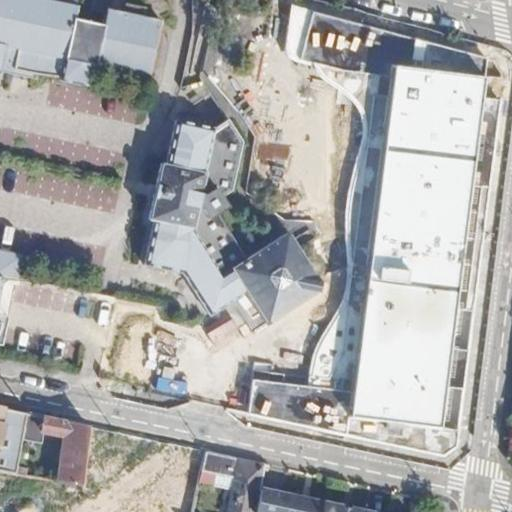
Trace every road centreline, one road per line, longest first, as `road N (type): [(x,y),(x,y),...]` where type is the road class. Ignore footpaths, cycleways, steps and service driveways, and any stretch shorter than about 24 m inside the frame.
road 1 (residential): [(0,389),(475,486)]
road 2 (residential): [(511,199),(475,486)]
